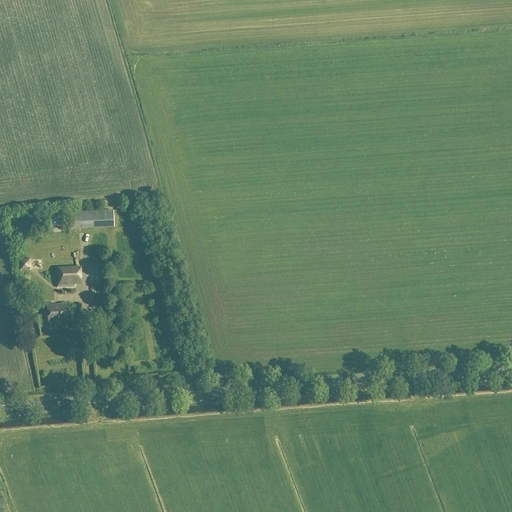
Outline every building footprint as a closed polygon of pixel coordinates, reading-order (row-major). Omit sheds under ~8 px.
[(92,212),(75,212),(75,227),(105,226),(104,217),(92,218),(92,212)] [(81,285),(80,267),(57,268),(58,286),(81,285)] [(97,287),(108,286),(107,274),(97,275),(97,287)] [(29,291),(21,292),(22,300),(30,299),(29,291)] [(37,314),(36,302),(24,304),(26,315),(37,314)] [(69,305),(55,306),(55,304),(47,304),(47,322),(70,321),(69,305)] [(65,332),(65,322),(50,322),(49,332),(65,332)]
